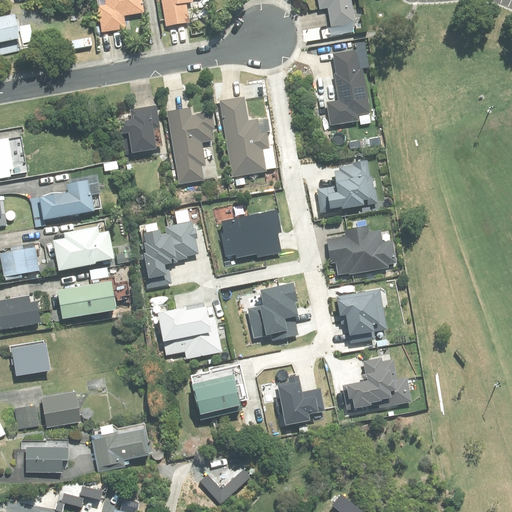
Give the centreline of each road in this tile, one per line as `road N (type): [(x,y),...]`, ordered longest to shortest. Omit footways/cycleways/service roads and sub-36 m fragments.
road 1 (residential): [(264,36),(325,340),(266,362)]
road 2 (residential): [(264,36),(215,56),(0,94)]
